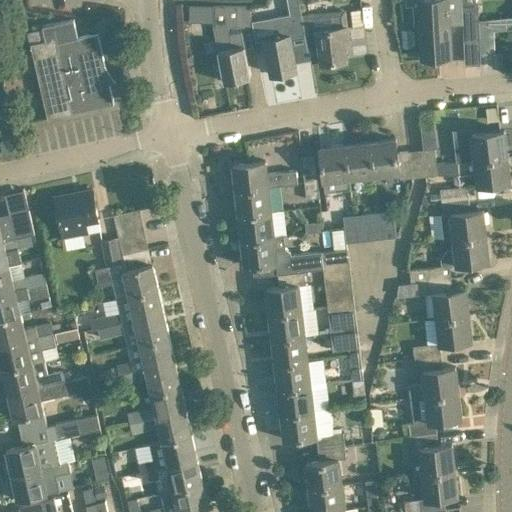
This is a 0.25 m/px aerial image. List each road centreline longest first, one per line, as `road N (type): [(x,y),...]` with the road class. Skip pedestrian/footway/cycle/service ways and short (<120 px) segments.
road 1 (residential): [(252,511),(171,133)]
road 2 (residential): [(171,133),(391,94)]
road 3 (residential): [(0,174),(171,133)]
road 4 (residential): [(171,133),(145,0)]
road 5 (residential): [(391,94),(511,83)]
